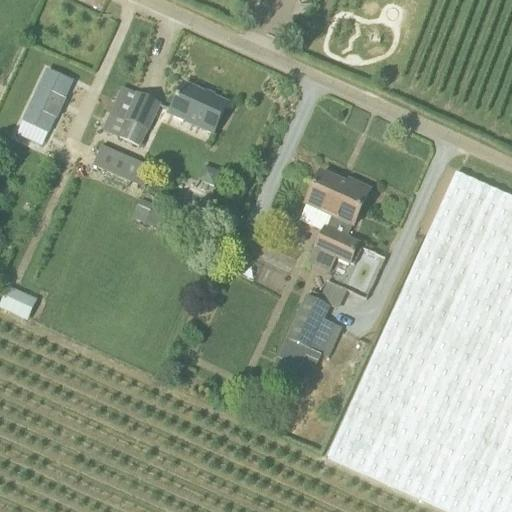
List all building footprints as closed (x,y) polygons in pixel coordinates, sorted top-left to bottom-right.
[(56,122),(66,102),(65,102),(73,85),(47,73),(23,124),(49,136),(55,122),(56,122)] [(228,106),(184,86),(170,117),(214,137),(228,106)] [(138,97),(126,123),(119,140),(140,150),(148,133),(160,107),(138,97)] [(144,191),(153,171),(101,148),(93,169),(144,191)] [(511,511),(511,200),(456,175),(448,193),(328,460),(444,511),(511,511)] [(321,176),(307,207),(300,221),(325,232),(317,251),(350,266),(359,248),(347,242),(369,194),(349,184),(347,188),(321,176)] [(142,202),(133,220),(145,227),(154,209),(142,202)] [(365,290),(375,256),(361,252),(350,286),(365,290)] [(31,323),(41,301),(13,289),(3,311),(31,323)] [(310,352),(324,322),(330,309),(306,298),(277,361),(301,372),(307,359),(318,364),(322,357),(310,352)]
